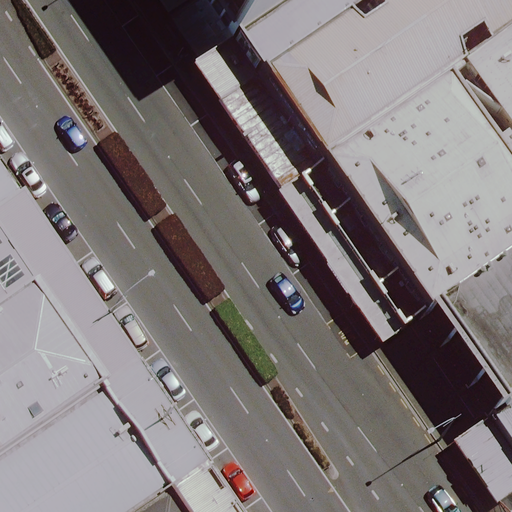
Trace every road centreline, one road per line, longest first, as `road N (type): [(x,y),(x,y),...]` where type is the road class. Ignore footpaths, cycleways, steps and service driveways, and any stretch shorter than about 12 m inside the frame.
road 1 (secondary): [(91,0),(398,448),(396,511)]
road 2 (secondary): [(295,511),(0,71)]
